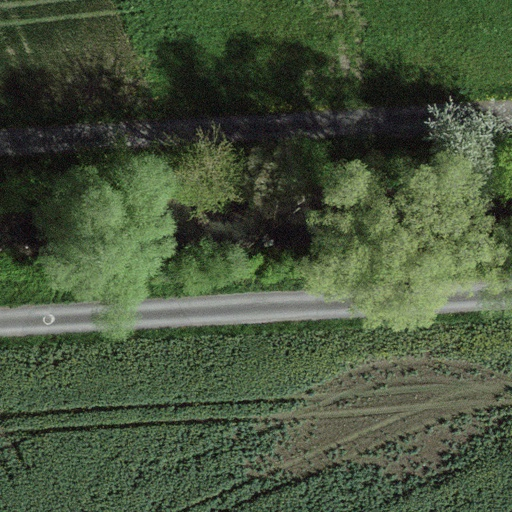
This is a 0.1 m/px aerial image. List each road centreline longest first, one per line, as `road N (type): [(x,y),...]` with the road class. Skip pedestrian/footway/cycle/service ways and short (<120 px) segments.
road 1 (track): [(0,324),(511,296)]
road 2 (track): [(511,115),(0,143)]
